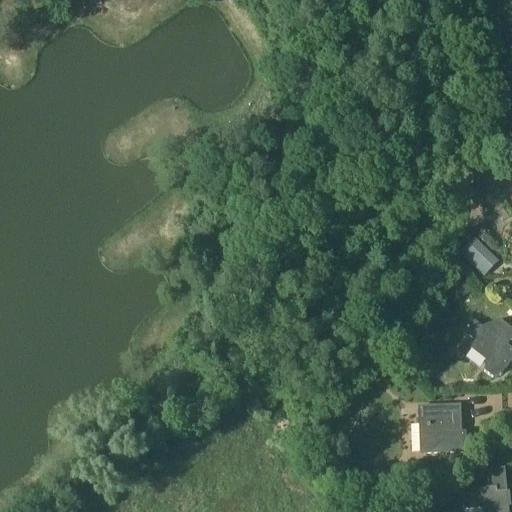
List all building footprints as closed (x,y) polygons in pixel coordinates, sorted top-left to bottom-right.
[(492,158),(480,158),(481,177),(493,176),(492,158)] [(499,264),(474,240),(459,255),(484,279),(499,264)] [(462,284),(451,291),(457,302),(469,295),(462,284)] [(367,310),(361,314),(377,335),(370,340),(381,355),(387,350),(392,356),(398,351),(367,310)] [(511,332),(499,322),(482,329),(475,324),(466,328),(465,337),(472,342),(471,352),(486,363),(484,374),(492,380),(502,376),(511,362),(511,357),(511,355),(511,351),(505,346),(505,343),(511,343),(511,332)] [(464,436),(460,436),(455,436),(455,428),(460,428),(459,409),(419,410),(420,456),(465,454),(464,436)] [(486,473),(488,490),(462,493),(463,511),(472,511),(482,511),(508,511),(507,493),(504,471),(486,473)]
